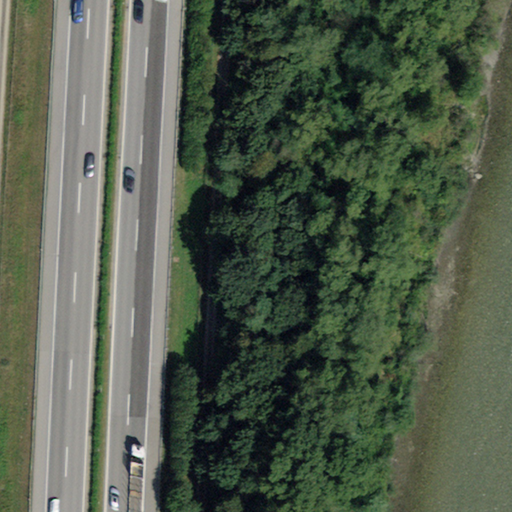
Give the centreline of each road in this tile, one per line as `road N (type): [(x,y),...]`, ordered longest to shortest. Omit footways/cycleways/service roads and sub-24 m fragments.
road 1 (motorway): [(89,0),(63,511)]
road 2 (motorway): [(122,511),(148,0)]
road 3 (track): [(206,511),(229,0)]
